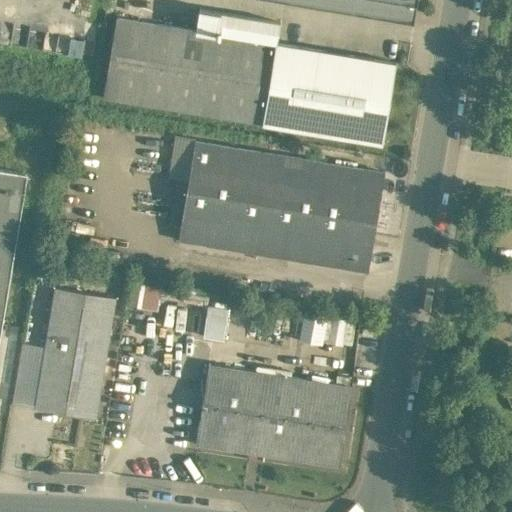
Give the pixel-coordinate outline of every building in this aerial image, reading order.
[(417,0),(271,0),(414,24),(417,0)] [(196,30),(117,16),(103,96),(263,123),(277,43),(270,42),(228,35),(231,14),(200,8),(196,30)] [(274,21),(231,14),(228,35),(270,42),(274,21)] [(397,62),(277,43),(263,123),(383,143),(397,62)] [(385,172),(195,140),(178,239),(368,270),(385,172)] [(0,339),(28,174),(0,168),(0,339)] [(157,306),(159,283),(133,281),(130,303),(157,306)] [(116,297),(55,287),(35,406),(96,416),(116,297)] [(201,333),(223,337),(229,305),(206,301),(201,333)] [(347,329),(354,329),(354,315),(302,314),(301,337),(347,338),(347,329)] [(352,385),(209,363),(196,443),(340,465),(352,385)]
